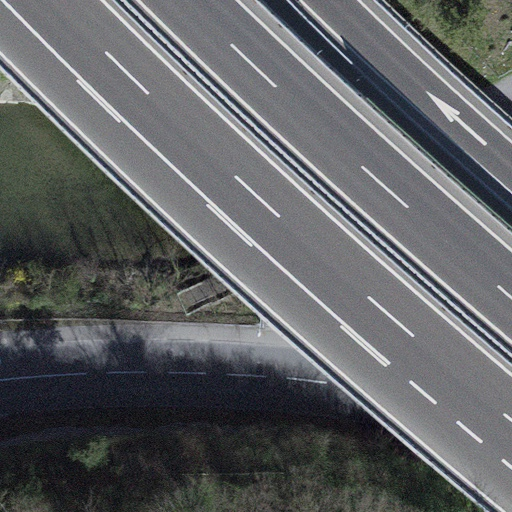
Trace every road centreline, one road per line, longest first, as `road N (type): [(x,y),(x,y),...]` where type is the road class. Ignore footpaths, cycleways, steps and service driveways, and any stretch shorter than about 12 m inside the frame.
road 1 (motorway): [(50,0),(291,233),(511,424)]
road 2 (unclassified): [(511,400),(238,366),(0,381)]
road 3 (motorway): [(511,301),(188,0)]
road 4 (motorway): [(511,172),(325,0)]
